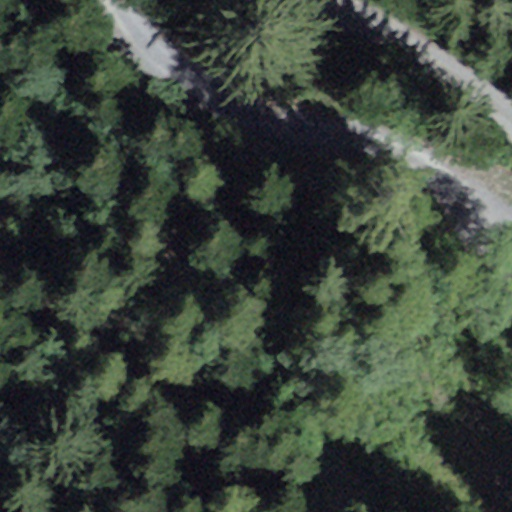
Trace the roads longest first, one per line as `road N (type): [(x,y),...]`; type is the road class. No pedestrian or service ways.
road 1 (track): [(99,0),(146,62),(242,115),(327,130),(511,228)]
road 2 (track): [(317,0),(511,125)]
